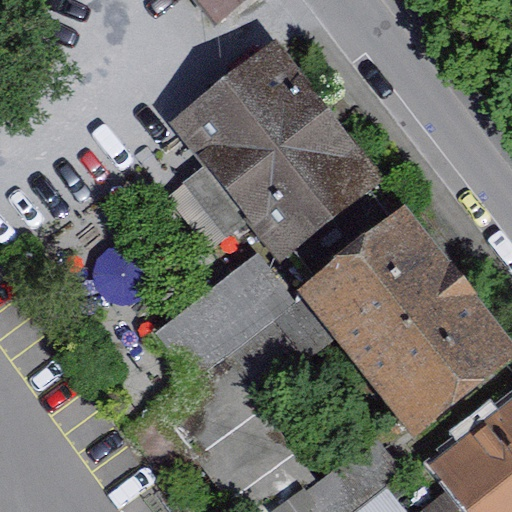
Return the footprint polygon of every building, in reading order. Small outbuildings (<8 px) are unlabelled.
[(182,0),(215,41),(267,0),(182,0)] [(278,59),(174,139),(283,280),(387,200),(278,59)] [(511,366),(405,230),(299,312),(415,462),(511,386),(511,366)] [(193,511),(398,511),(387,497),(401,487),(373,451),(323,489),(255,400),(321,351),(256,265),(154,342),(191,391),(134,434),(193,511)] [(511,511),(511,418),(431,481),(455,511),(511,511)]
